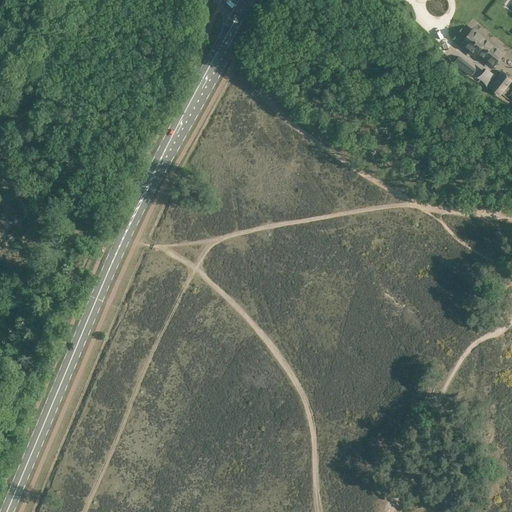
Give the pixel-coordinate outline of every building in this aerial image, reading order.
[(492,65),(503,52),(473,29),(472,30),(471,30),(468,33),(469,35),(466,38),(464,38),(463,40),(463,41),(461,44),(474,55),(476,52),(492,65)] [(465,61),(459,56),(453,63),(460,68),(465,61)] [(475,70),(471,66),(466,73),(470,76),(475,70)] [(501,73),(490,88),(499,95),(510,80),(501,73)] [(500,127),(511,135),(511,134),(511,120),(508,117),(500,127)]
